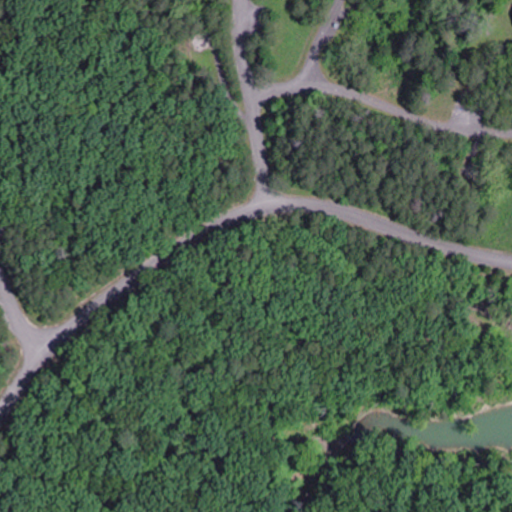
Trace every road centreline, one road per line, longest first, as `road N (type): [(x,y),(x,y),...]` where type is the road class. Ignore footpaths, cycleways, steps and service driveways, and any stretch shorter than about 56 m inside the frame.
road 1 (tertiary): [(511,260),(325,206),(234,213),(66,332),(0,412)]
road 2 (residential): [(308,73),(305,84),(429,122),(511,131),(334,11),(308,73)]
road 3 (residential): [(267,205),(241,53),(242,0)]
